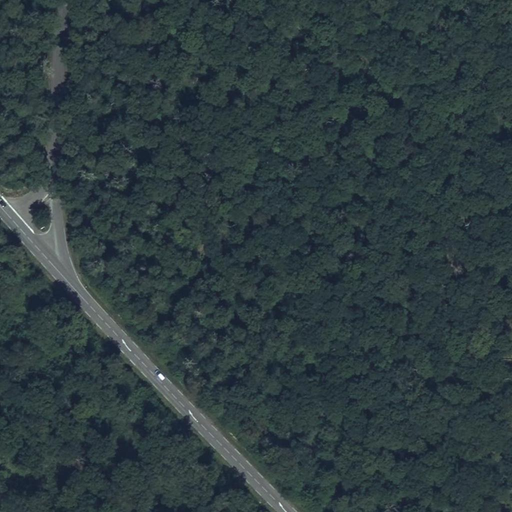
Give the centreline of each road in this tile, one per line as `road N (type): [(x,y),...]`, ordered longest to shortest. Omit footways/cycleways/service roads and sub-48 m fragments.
road 1 (secondary): [(45,257),(288,511)]
road 2 (unclassified): [(62,0),(54,171)]
